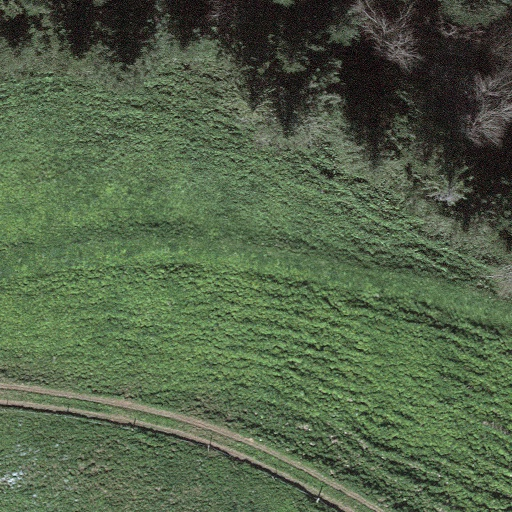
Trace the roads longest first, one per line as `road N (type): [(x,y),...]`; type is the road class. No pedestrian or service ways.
road 1 (track): [(0,23),(106,25),(213,45),(511,193)]
road 2 (track): [(0,267),(103,251),(211,252),(511,316)]
road 3 (track): [(0,394),(152,417),(221,437),(369,511)]
